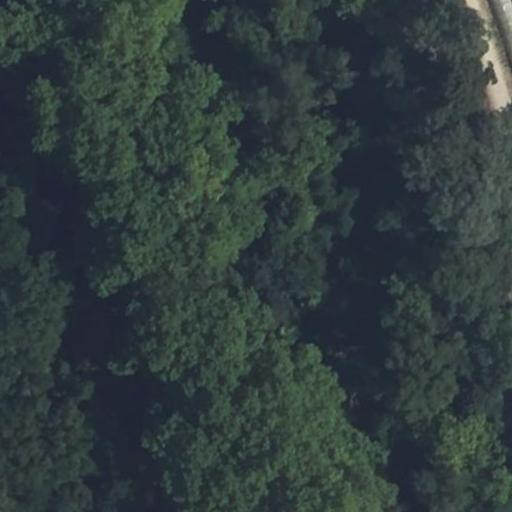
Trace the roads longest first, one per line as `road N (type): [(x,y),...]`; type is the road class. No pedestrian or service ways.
road 1 (track): [(270,511),(242,385),(120,0)]
road 2 (track): [(475,0),(511,117)]
